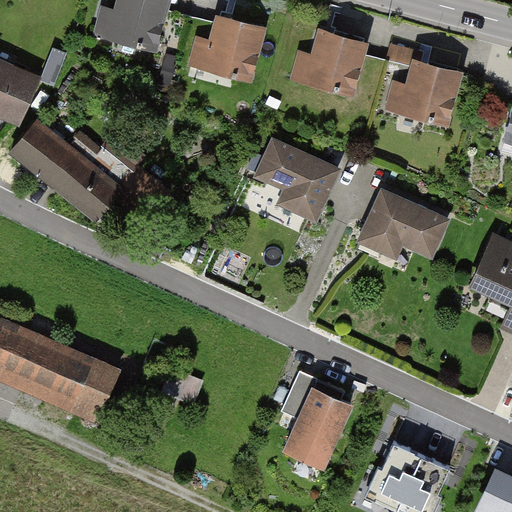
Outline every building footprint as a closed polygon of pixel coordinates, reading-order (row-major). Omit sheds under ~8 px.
[(167,0),(112,0),(107,25),(158,38),(167,0)] [(259,15),(212,4),(200,60),(247,70),(259,15)] [(317,19),(301,78),(352,91),(367,32),(317,19)] [(43,78),(59,83),(69,49),(53,44),(43,78)] [(43,75),(0,54),(0,111),(21,122),(43,75)] [(453,126),(467,71),(404,55),(390,110),(453,126)] [(511,97),(503,147),(511,149),(511,97)] [(127,189),(42,119),(17,151),(101,220),(127,189)] [(347,164),(277,135),(259,178),(329,207),(347,164)] [(456,218),(383,187),(363,233),(436,265),(456,218)] [(511,241),(495,233),(471,286),(511,304),(511,241)] [(126,369),(0,315),(0,379),(103,423),(126,369)] [(169,392),(202,395),(204,374),(171,372),(169,392)] [(322,464),(353,396),(312,378),(281,446),(322,464)] [(420,447),(392,435),(368,490),(396,503),(420,447)] [(425,511),(449,460),(420,447),(396,503),(417,511),(425,511)] [(511,511),(511,465),(494,458),(475,502),(500,511),(511,511)]
